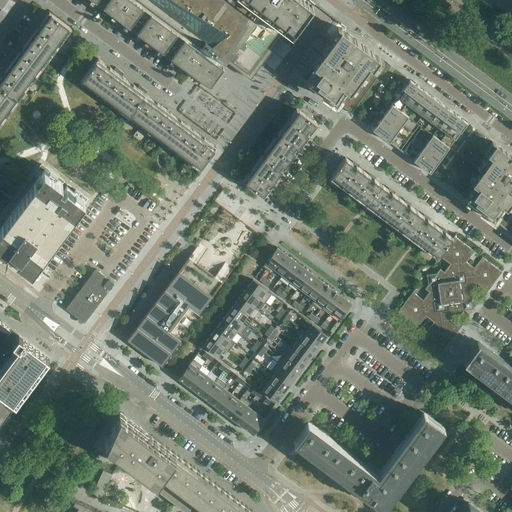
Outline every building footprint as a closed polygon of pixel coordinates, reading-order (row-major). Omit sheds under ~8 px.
[(95,0),(96,1),(96,0),(104,5),(103,6),(105,7),(105,6),(108,9),(109,10),(112,12),(113,13),(113,12),(116,15),(117,16),(118,16),(121,18),(120,19),(122,20),(122,19),(125,21),(124,21),(125,22),(126,22),(129,24),(129,25),(130,26),(130,25),(137,31),(138,32),(139,31),(142,34),(141,34),(143,35),(146,37),(145,37),(146,38),(147,38),(150,40),(151,41),(154,43),(154,44),(155,45),(156,44),(158,46),(158,47),(159,48),(159,47),(163,49),(162,50),(163,51),(164,50),(171,56),(172,57),(175,59),(176,60),(176,59),(184,65),(183,66),(184,67),(185,66),(192,71),(191,72),(193,73),(193,72),(196,74),(196,75),(197,76),(197,75),(201,78),(200,78),(201,79),(202,79),(204,81),(205,82),(206,81),(209,84),(208,84),(210,85),(210,84),(213,81),(214,80),(216,76),(217,75),(219,72),(220,71),(223,68),(224,66),(227,61),(240,70),(250,78),(256,71),(286,30),(291,34),(292,35),(293,34),(295,31),(296,30),(295,30),(297,27),(298,28),(299,26),(298,26),(300,23),(301,24),(302,23),(301,22),(303,20),(304,20),(304,19),(304,18),(306,16),(307,15),(302,11),(308,4),(309,4),(308,3),(307,3),(304,1),(304,0),(303,0),(302,0),(303,0),(302,0),(95,0)] [(52,51),(70,27),(49,12),(31,36),(52,51)] [(368,90),(371,87),(376,80),(388,63),(345,31),(341,28),(340,29),(334,37),(303,78),(336,102),(342,106),(347,110),(351,113),(362,99),(368,90)] [(34,75),(52,51),(31,36),(14,60),(34,75)] [(281,38),(272,50),(283,58),(292,46),(281,38)] [(105,99),(122,76),(124,73),(116,67),(114,70),(98,58),(81,81),(105,99)] [(0,86),(16,98),(17,98),(34,75),(14,60),(0,77),(0,86)] [(130,115),(145,94),(147,91),(139,85),(137,88),(122,76),(105,99),(128,117),(130,115)] [(393,104),(401,110),(407,102),(410,98),(410,97),(418,86),(410,80),(393,104)] [(0,122),(1,124),(19,100),(17,98),(16,98),(0,86),(0,122)] [(407,102),(415,108),(427,93),(419,87),(418,86),(410,97),(410,98),(407,102)] [(432,102),(435,99),(427,93),(415,108),(423,114),(426,110),(432,102)] [(154,132),(169,111),(145,94),(130,115),(154,132)] [(423,114),(431,120),(443,105),(438,101),(435,99),(432,102),(426,110),(423,114)] [(399,123),(406,114),(401,110),(393,104),(392,104),(388,109),(385,112),(399,123)] [(431,120),(439,126),(451,111),(449,109),(443,105),(431,120)] [(312,130),(317,123),(297,108),(283,126),(303,141),(308,135),(309,136),(313,131),(312,130)] [(177,150),(192,129),(169,111),(154,132),(177,150)] [(451,111),(439,126),(447,132),(450,128),(451,128),(459,117),(451,111)] [(379,121),(393,131),(399,123),(385,112),(383,115),(379,121)] [(447,132),(441,140),(449,146),(461,130),(467,123),(459,117),(451,128),(450,128),(447,132)] [(386,140),(393,131),(379,121),(373,129),(377,132),(386,140)] [(296,153),(299,149),(298,148),(303,141),(283,126),(278,133),(280,135),(264,156),(262,154),(257,161),(277,177),(282,170),(283,171),(286,167),(285,166),(295,153),(296,153)] [(201,167),(216,147),(192,129),(177,150),(201,167)] [(436,136),(429,145),(443,155),(447,150),(450,147),(449,146),(441,140),(436,136)] [(475,186),(466,199),(476,207),(511,233),(511,155),(496,144),(478,167),(482,171),(472,184),(475,186)] [(429,145),(423,153),(437,164),(441,158),(443,155),(429,145)] [(437,164),(423,153),(417,162),(427,170),(430,172),(437,164)] [(381,184),(374,179),(375,177),(370,174),(369,175),(356,165),(357,164),(353,161),(352,162),(345,157),(332,175),(343,183),(341,186),(355,196),(357,194),(368,202),(381,184)] [(272,184),(277,177),(257,161),(243,180),(263,195),(268,188),(269,189),(273,184),(272,184)] [(40,253),(73,210),(60,200),(63,196),(49,185),(46,190),(37,183),(5,226),(17,235),(13,241),(6,236),(6,237),(3,243),(5,245),(4,248),(11,252),(10,253),(11,253),(13,250),(21,255),(29,244),(40,253)] [(417,211),(410,205),(411,204),(406,201),(405,202),(392,192),(393,191),(389,188),(388,189),(381,184),(368,202),(379,210),(377,212),(389,222),(391,223),(393,221),(403,228),(417,211)] [(453,238),(445,232),(446,231),(442,228),(441,229),(428,219),(428,218),(424,214),(423,215),(417,211),(403,228),(414,237),(412,239),(423,247),(427,250),(429,247),(440,255),(453,238)] [(239,241),(248,242),(253,232),(253,230),(247,227),(243,226),(244,220),(234,215),(232,215),(231,221),(235,223),(235,226),(220,225),(229,229),(228,235),(232,237),(237,237),(237,239),(229,239),(228,240),(239,241)] [(484,296),(502,272),(482,257),(474,267),(466,261),(474,251),(454,236),(453,238),(440,255),(450,264),(444,272),(440,269),(436,273),(427,274),(428,284),(425,288),(429,292),(423,300),(413,292),(398,311),(418,326),(426,315),(430,318),(440,305),(453,315),(456,311),(460,314),(464,310),(464,309),(466,309),(467,307),(468,308),(469,308),(470,307),(471,307),(471,306),(471,305),(471,304),(470,304),(471,302),(471,299),(475,295),(470,291),(476,283),(484,289),(481,293),(484,296)] [(265,262),(274,269),(285,254),(277,247),(265,262)] [(122,340),(159,367),(178,342),(165,332),(184,308),(196,317),(228,275),(215,266),(205,274),(199,270),(204,258),(192,248),(122,340)] [(274,269),(282,275),(293,260),(285,254),(274,269)] [(282,275),(290,281),(301,266),(293,260),(282,275)] [(290,281),(298,287),(310,272),(301,266),(290,281)] [(79,325),(104,291),(107,287),(107,286),(107,285),(90,273),(90,272),(89,272),(89,273),(88,273),(60,311),(59,311),(59,312),(60,312),(60,313),(77,325),(78,325),(79,325)] [(298,287),(306,293),(318,278),(310,272),(298,287)] [(306,293),(315,299),(326,284),(318,278),(306,293)] [(246,288),(261,299),(267,291),(252,280),(246,288)] [(315,299),(323,305),(334,290),(326,284),(315,299)] [(240,296),(255,308),(261,299),(246,288),(240,296)] [(323,305),(331,312),(342,297),(334,290),(323,305)] [(234,304),(249,316),(255,308),(240,296),(234,304)] [(331,312),(339,318),(351,303),(342,297),(331,312)] [(228,313),(243,324),(249,316),(234,304),(228,313)] [(446,347),(463,323),(461,321),(458,325),(450,319),(453,315),(440,305),(430,318),(434,321),(426,332),(446,347)] [(222,321),(237,332),(243,324),(228,313),(222,321)] [(215,329),(230,340),(237,332),(222,321),(215,329)] [(9,330),(10,329),(2,322),(0,324),(0,342),(9,330)] [(305,332),(320,344),(327,335),(312,324),(305,332)] [(209,337),(224,348),(230,340),(215,329),(209,337)] [(299,341),(314,352),(320,344),(305,332),(299,341)] [(19,335),(13,343),(18,347),(0,370),(0,424),(12,408),(5,402),(8,397),(16,403),(49,358),(19,335)] [(203,346),(218,357),(224,348),(209,337),(203,346)] [(293,349),(308,360),(314,352),(299,341),(293,349)] [(511,365),(480,342),(465,362),(499,388),(511,397),(511,365)] [(287,357),(302,368),(308,360),(293,349),(287,357)] [(281,365),(296,376),(302,368),(287,357),(281,365)] [(187,384),(199,369),(190,363),(179,378),(187,384)] [(275,373),(290,385),(296,376),(281,365),(275,373)] [(187,384),(195,390),(207,375),(199,369),(187,384)] [(268,381),(284,393),(290,385),(275,373),(268,381)] [(204,397),(215,381),(207,375),(195,390),(204,397)] [(204,397),(212,403),(223,388),(215,381),(204,397)] [(262,390),(277,401),(284,393),(268,381),(262,390)] [(212,403),(220,409),(231,394),(223,388),(212,403)] [(231,394),(220,409),(228,415),(239,400),(231,394)] [(228,415),(236,421),(248,406),(239,400),(228,415)] [(248,406),(236,421),(244,427),(256,412),(248,406)] [(254,511),(130,418),(120,411),(107,440),(114,445),(123,452),(120,460),(189,511),(254,511)] [(256,412),(244,427),(253,434),(264,418),(256,412)] [(423,455),(443,429),(423,414),(403,440),(423,455)] [(378,474),(365,464),(311,423),(296,443),(381,507),(383,509),(423,455),(403,440),(378,474)] [(104,469),(94,491),(103,494),(112,473),(104,469)] [(91,511),(94,508),(75,499),(69,511),(91,511)] [(483,511),(471,503),(464,511),(483,511)]
